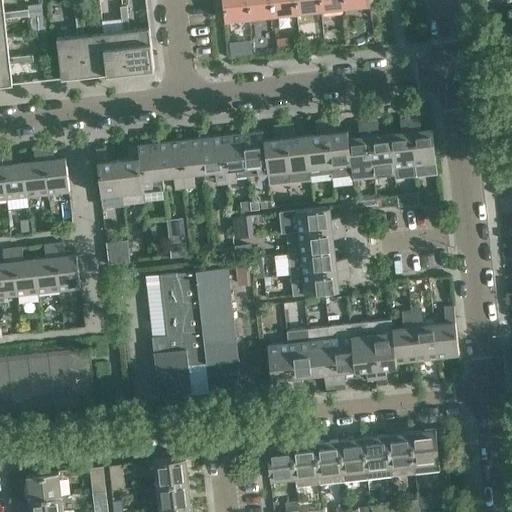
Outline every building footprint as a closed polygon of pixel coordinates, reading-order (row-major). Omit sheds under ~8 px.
[(247,0),(223,0),(225,19),(250,16),(247,0)] [(272,0),(247,0),(250,16),(274,13),(272,0)] [(296,0),(272,0),(274,13),(297,11),(296,0)] [(320,0),(296,0),(297,11),(322,8),(320,0)] [(16,9),(4,11),(5,13),(0,13),(0,37),(7,37),(5,17),(17,16),(16,9)] [(149,26),(129,28),(128,16),(121,17),(123,29),(125,29),(130,69),(154,67),(150,28),(149,28),(149,26)] [(103,31),(84,33),(83,21),(76,22),(78,34),(80,34),(84,75),(107,72),(103,31)] [(125,29),(123,29),(103,31),(107,72),(130,69),(125,29)] [(78,34),(57,36),(61,77),(84,75),(80,34),(78,34)] [(7,37),(0,37),(0,61),(10,60),(9,56),(7,37)] [(273,38),(263,39),(264,47),(274,46),(273,38)] [(10,60),(0,61),(0,84),(10,83),(12,82),(10,63),(22,62),(21,55),(9,56),(10,60)] [(335,116),(325,118),(332,175),(332,178),(353,176),(349,136),(348,128),(338,129),(335,116)] [(420,116),(410,117),(416,177),(438,175),(432,127),(422,128),(420,116)] [(416,177),(410,117),(400,118),(401,130),(390,131),(395,180),(416,177)] [(317,131),(307,132),(312,177),(332,175),(325,118),(315,119),(317,131)] [(394,177),(390,131),(379,132),(378,121),(368,122),(374,178),(375,179),(394,177)] [(294,122),(284,123),(290,183),(313,181),(312,177),(307,132),(295,134),(294,122)] [(374,178),(368,122),(358,123),(359,134),(349,136),(353,176),(353,180),(374,178)] [(275,136),(265,137),(269,177),(270,185),(290,183),(284,123),(274,124),(275,136)] [(263,129),(242,132),(246,177),(258,175),(259,179),(269,177),(265,137),(263,129)] [(242,132),(222,134),(227,182),(237,181),(237,178),(246,177),(242,132)] [(222,134),(201,136),(204,171),(205,181),(216,180),(217,183),(227,182),(222,134)] [(201,136),(180,138),(185,187),(195,186),(194,172),(204,171),(201,136)] [(180,138),(159,141),(163,176),(174,174),(175,188),(185,187),(180,138)] [(159,141),(138,143),(143,192),(165,190),(163,176),(159,141)] [(129,156),(118,158),(124,203),(144,201),(143,192),(138,143),(128,144),(129,156)] [(54,145),(43,146),(48,193),(69,191),(65,155),(55,156),(54,145)] [(35,158),(24,160),(27,195),(48,193),(43,146),(34,147),(35,158)] [(107,147),(96,148),(102,206),(124,204),(124,203),(118,158),(109,159),(107,147)] [(12,150),(2,151),(6,198),(27,195),(24,160),(13,161),(12,150)] [(357,208),(379,206),(378,193),(356,194),(357,208)] [(416,195),(399,197),(399,204),(417,202),(416,195)] [(249,199),(239,200),(240,209),(250,208),(249,199)] [(258,199),(249,199),(250,208),(259,207),(258,199)] [(348,201),(348,209),(356,208),(355,200),(348,201)] [(287,210),(279,211),(282,232),(287,232),(344,225),(342,215),(332,216),(330,205),(287,209),(287,210)] [(248,235),(247,216),(237,217),(238,236),(248,235)] [(186,241),(184,222),(184,217),(168,219),(169,224),(170,242),(186,241)] [(30,232),(29,219),(21,220),(22,233),(30,232)] [(345,234),(344,225),(287,232),(289,252),(335,247),(334,235),(345,234)] [(65,240),(54,241),(58,289),(79,287),(76,251),(66,252),(65,240)] [(46,254),(34,256),(38,292),(58,289),(54,241),(44,242),(46,254)] [(174,243),(175,257),(190,255),(189,241),(174,243)] [(237,246),(238,257),(248,256),(247,242),(237,243),(237,246)] [(22,245),(12,246),(17,294),(38,292),(34,256),(24,257),(22,245)] [(5,259),(0,259),(0,295),(17,294),(12,246),(3,247),(5,259)] [(237,246),(214,248),(215,259),(238,258),(237,246)] [(336,257),(335,247),(289,252),(291,272),(348,266),(347,256),(336,257)] [(131,249),(131,260),(141,260),(140,248),(131,249)] [(112,252),(113,264),(128,263),(127,251),(112,252)] [(252,281),(249,256),(235,257),(238,282),(252,281)] [(228,265),(160,272),(167,336),(152,338),(159,397),(192,393),(192,392),(190,392),(187,363),(205,361),(206,361),(226,359),(238,358),(228,265)] [(349,276),(348,266),(291,272),(293,293),(340,289),(339,277),(349,276)] [(445,319),(435,320),(439,355),(460,353),(454,304),(444,306),(445,319)] [(422,308),(412,309),(417,358),(439,355),(435,320),(423,321),(422,308)] [(403,324),(392,325),(396,360),(417,358),(412,309),(402,310),(403,324)] [(391,317),(371,319),(377,378),(387,377),(386,362),(396,360),(392,325),(391,317)] [(371,319),(350,321),(354,365),(366,364),(367,379),(377,378),(371,319)] [(20,322),(21,330),(30,329),(29,321),(20,322)] [(350,321),(328,324),(335,383),(345,382),(344,366),(354,365),(350,321)] [(328,324),(308,326),(313,370),(324,369),(325,384),(335,383),(328,324)] [(308,326),(286,328),(288,340),(293,387),(304,386),(303,371),(313,370),(308,326)] [(268,342),(271,375),(282,373),(284,389),(293,387),(288,340),(268,342)] [(239,368),(238,358),(226,359),(227,370),(239,368)] [(435,428),(411,430),(415,472),(439,469),(435,428)] [(411,430),(387,433),(391,475),(415,472),(411,430)] [(387,433),(363,436),(367,477),(391,475),(387,433)] [(363,436),(339,438),(344,480),(367,477),(363,436)] [(339,438),(315,441),(320,483),(344,480),(339,438)] [(315,441),(291,444),(295,476),(296,485),(320,483),(315,441)] [(267,446),(271,479),(295,476),(291,444),(267,446)] [(186,456),(153,460),(156,484),(189,481),(186,456)] [(109,465),(112,489),(124,488),(122,463),(109,465)] [(103,465),(90,467),(93,491),(106,490),(103,465)] [(26,474),(28,498),(61,495),(58,470),(26,474)] [(189,481),(156,484),(159,508),(191,504),(189,481)] [(108,511),(106,490),(93,491),(95,511),(108,511)] [(63,511),(61,495),(28,498),(30,511),(63,511)] [(421,497),(422,506),(443,504),(442,495),(421,497)] [(122,499),(113,500),(114,511),(119,511),(123,511),(122,499)] [(418,499),(407,500),(408,509),(420,508),(418,499)] [(372,504),(372,511),(391,511),(397,511),(395,502),(372,504)]
